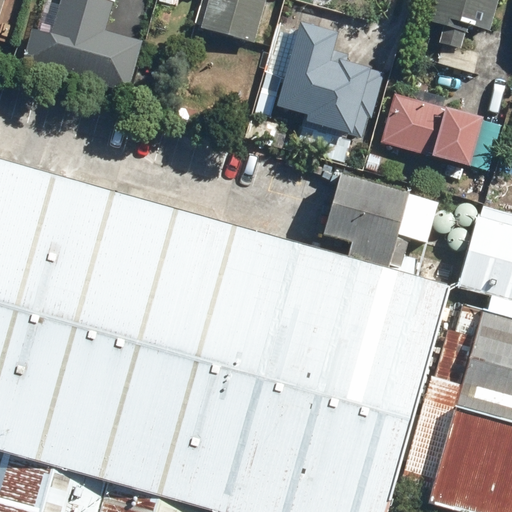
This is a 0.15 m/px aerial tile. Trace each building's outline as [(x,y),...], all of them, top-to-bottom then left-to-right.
[(31,30),(22,64),(127,94),(142,42),(104,31),(111,5),(92,0),(60,0),(51,35),(31,30)] [(211,0),(204,29),(254,42),(265,0),(157,0),(169,3),(169,0),(211,0)] [(430,0),(425,21),(442,26),(438,43),(440,44),(435,62),(472,72),(477,52),(461,47),(467,25),(490,31),(498,0),(430,0)] [(297,32),(271,118),(349,141),(367,82),(327,70),(335,44),(297,32)] [(243,42),(216,61),(228,78),(255,60),(243,42)] [(391,97),(378,141),(469,166),(483,119),(444,108),(443,112),(391,97)] [(385,511),(450,287),(0,159),(0,511),(211,511),(212,510),(217,511),(385,511)] [(437,204),(340,177),(323,236),(353,244),(349,258),(389,269),(398,235),(426,243),(437,204)] [(511,214),(479,206),(457,285),(490,294),(486,310),(511,317),(511,214)] [(430,377),(397,497),(453,511),(511,511),(511,318),(460,304),(452,331),(446,329),(433,377),(430,377)]
